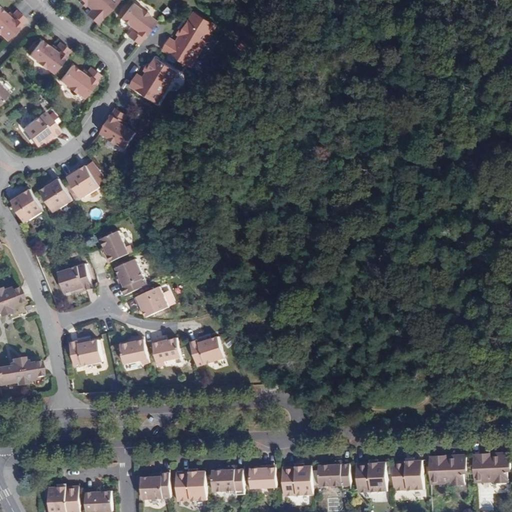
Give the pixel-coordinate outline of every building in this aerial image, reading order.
[(97,24),(120,0),(119,0),(82,0),(86,4),(92,10),(88,14),(97,24)] [(128,36),(138,45),(155,23),(148,17),(149,16),(142,10),(141,11),(133,4),(121,19),(131,27),(134,29),(132,32),(128,36)] [(0,33),(7,40),(26,19),(16,9),(11,14),(9,16),(7,13),(0,6),(0,33)] [(194,28),(191,33),(187,40),(181,36),(174,49),(201,65),(220,34),(199,20),(194,28)] [(45,65),(54,72),(71,50),(59,42),(56,46),(53,49),(51,47),(41,39),(30,53),(38,61),(37,62),(44,67),(45,65)] [(161,64),(157,69),(153,76),(148,72),(140,84),(168,101),(187,70),(166,56),(161,64)] [(83,75),(81,80),(79,82),(77,81),(65,75),(56,92),(66,97),(65,99),(73,103),(74,101),(84,106),(96,81),(83,75)] [(0,102),(11,91),(0,80),(0,102)] [(49,136),(51,138),(52,139),(61,132),(46,111),(23,128),(36,146),(43,141),(49,136)] [(110,120),(104,129),(113,135),(112,136),(120,142),(122,141),(129,145),(144,122),(132,115),(129,120),(128,122),(126,120),(114,113),(110,120)] [(88,164),(82,169),(70,178),(85,197),(103,183),(88,164)] [(70,178),(82,169),(80,168),(69,176),(70,178)] [(62,180),(60,178),(48,185),(49,187),(62,180)] [(56,213),(75,201),(62,180),(49,187),(42,192),(56,213)] [(25,221),(44,209),(31,188),(24,192),(11,200),(25,221)] [(10,198),(11,200),(24,192),(23,190),(10,198)] [(100,238),(111,262),(133,252),(130,245),(126,246),(119,230),(100,238)] [(122,282),(127,293),(150,283),(138,257),(120,265),(122,272),(125,280),(123,282),(122,282)] [(66,292),(74,290),(82,288),(82,290),(82,291),(95,288),(87,263),(60,271),(66,292)] [(0,298),(11,294),(19,291),(13,277),(7,280),(5,277),(0,278),(0,298)] [(140,295),(146,309),(149,316),(171,306),(163,285),(140,295)] [(11,294),(0,298),(0,306),(8,304),(7,300),(12,298),(11,294)] [(203,336),(191,340),(193,346),(199,364),(226,356),(220,335),(213,337),(204,340),(203,337),(203,336)] [(102,338),(94,340),(86,342),(85,339),(85,338),(73,341),(79,366),(107,360),(102,338)] [(180,340),(168,342),(155,345),(161,369),(169,367),(168,362),(184,358),(180,340)] [(152,369),(147,345),(135,347),(123,350),(127,370),(143,367),(144,371),(152,369)] [(5,368),(5,372),(31,368),(31,364),(25,364),(25,361),(10,364),(10,367),(5,368)] [(0,391),(16,389),(27,387),(35,386),(35,382),(42,382),(40,366),(31,368),(5,372),(0,372),(0,391)] [(474,458),(476,482),(496,481),(497,484),(510,483),(509,472),(511,468),(511,452),(496,453),(495,458),(493,461),(489,461),(489,458),(474,458)] [(495,458),(496,453),(495,452),(474,453),(474,458),(489,458),(489,461),(493,461),(495,458)] [(430,460),(432,485),(452,484),(452,486),(466,485),(465,474),(469,470),(469,455),(451,456),(452,459),(449,464),(445,463),(445,459),(430,460)] [(452,459),(451,456),(451,455),(430,455),(430,460),(445,459),(445,463),(449,464),(452,459)] [(394,462),(396,490),(426,489),(425,460),(417,460),(416,460),(416,465),(409,465),(409,461),(407,461),(394,462)] [(388,462),(381,462),(379,462),(380,467),(373,467),(372,463),(371,463),(359,463),(361,492),(390,491),(388,462)] [(345,490),(353,490),(352,464),(344,464),(334,465),(321,465),(321,466),(322,471),(317,471),(318,484),(322,484),(322,486),(344,485),(345,490)] [(286,496),(315,495),(314,465),(307,465),(306,465),(306,470),(298,471),(298,466),(284,467),(286,496)] [(253,488),(279,487),(278,467),(262,468),(252,468),(253,488)] [(238,495),(246,495),(245,469),(238,469),(229,469),(215,470),(216,491),(238,490),(238,495)] [(180,500),(209,499),(207,471),(200,471),(200,475),(192,475),(192,471),(178,472),(180,500)] [(144,499),(172,498),(171,472),(159,472),(159,477),(151,477),(144,476),(144,499)] [(59,487),(44,487),(45,511),(82,511),(81,489),(80,486),(73,487),(73,486),(68,486),(67,490),(60,490),(59,487)] [(114,490),(103,490),(87,492),(88,511),(115,510),(114,490)]
